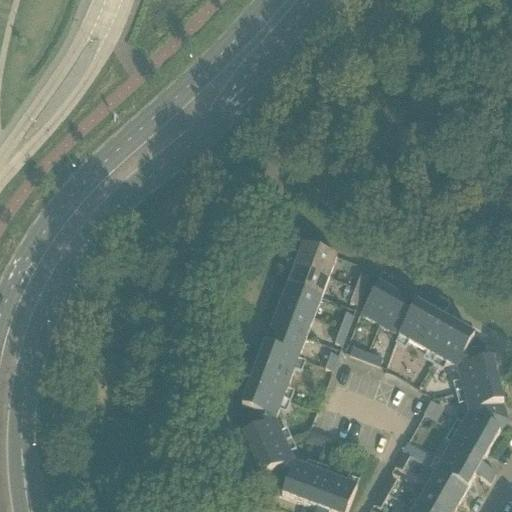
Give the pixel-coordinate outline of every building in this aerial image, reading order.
[(328,282),(336,261),(303,248),(295,269),(328,282)] [(321,302),(328,282),(295,269),(287,289),(321,302)] [(363,295),(368,279),(361,277),(355,292),(363,295)] [(380,330),(397,298),(378,287),(367,305),(360,318),(380,330)] [(313,322),(321,302),(287,289),(280,310),(313,322)] [(357,310),(363,295),(355,292),(350,307),(357,310)] [(399,340),(416,309),(397,298),(380,330),(399,340)] [(416,309),(399,340),(437,362),(454,331),(445,326),(441,323),(443,318),(449,308),(438,302),(433,312),(430,317),(426,315),(416,309)] [(305,343),(313,322),(280,310),(272,330),(305,343)] [(347,335),(353,320),(346,317),(340,333),(347,335)] [(298,363),(305,343),(272,330),(264,351),(298,363)] [(462,396),(497,386),(487,350),(454,331),(437,362),(456,373),(462,396)] [(342,350),(347,335),(340,333),(334,347),(342,350)] [(243,358),(238,370),(249,374),(255,376),(253,381),(249,392),(282,404),(298,363),(264,351),(259,364),(259,365),(253,362),(243,358)] [(364,365),(367,357),(352,352),(349,359),(364,365)] [(379,371),(382,363),(367,357),(364,365),(379,371)] [(332,375),(338,360),(330,358),(325,373),(332,375)] [(489,455),(507,423),(497,386),(462,396),(469,418),(457,437),(489,455)] [(252,461),(284,446),(274,425),(282,404),(249,392),(236,426),(252,461)] [(443,415),(430,408),(423,421),(436,428),(443,415)] [(457,437),(436,475),(467,493),(474,481),(474,480),(479,483),(489,488),(495,478),(485,472),(480,469),(483,464),(489,455),(457,437)] [(302,509),(315,475),(294,467),(284,446),(252,461),(267,495),(302,509)] [(428,471),(433,462),(408,447),(403,457),(428,471)] [(401,475),(409,461),(402,457),(394,471),(401,475)] [(315,475),(302,509),(311,511),(348,511),(357,491),(315,475)] [(456,511),(467,493),(436,475),(425,494),(456,511)] [(388,498),(396,484),(389,480),(381,495),(388,498)] [(456,511),(425,494),(414,511),(456,511)] [(378,511),(380,511),(388,498),(381,495),(373,509),(378,511)]
